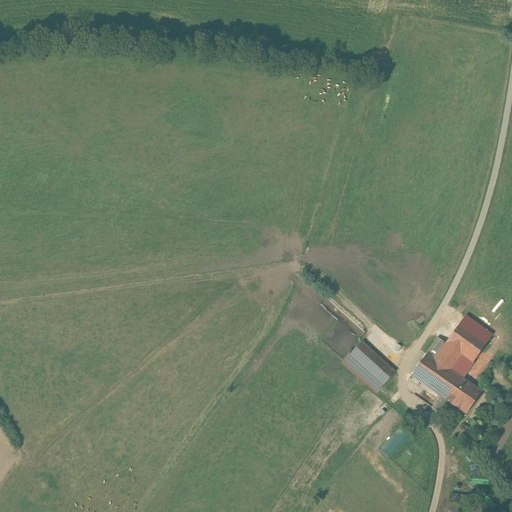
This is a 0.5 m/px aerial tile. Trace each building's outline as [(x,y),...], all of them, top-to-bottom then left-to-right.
[(492,336),(465,316),(445,344),(461,355),(472,363),(492,336)] [(445,344),(437,338),(426,354),(450,371),(461,355),(445,344)] [(395,373),(361,343),(344,362),(378,392),(395,373)] [(481,392),(451,372),(450,371),(426,354),(410,376),(465,415),(481,392)] [(401,427),(380,450),(389,458),(410,436),(401,427)]
